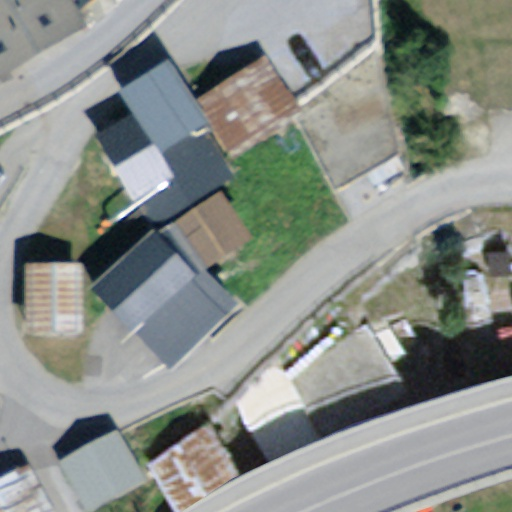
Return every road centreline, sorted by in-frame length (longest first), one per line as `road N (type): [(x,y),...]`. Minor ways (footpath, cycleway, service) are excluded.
road 1 (unclassified): [(83,423),(205,373),(317,301),(407,209),(472,189),(511,189)]
road 2 (unclassified): [(240,0),(136,76),(48,161),(0,254)]
road 3 (tertiary): [(303,511),(511,439)]
road 4 (residential): [(0,119),(149,0)]
